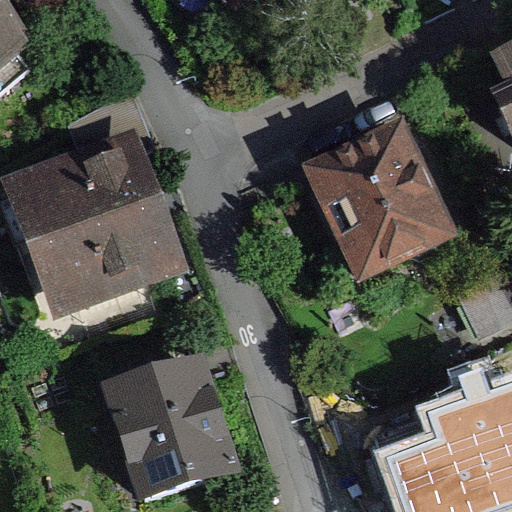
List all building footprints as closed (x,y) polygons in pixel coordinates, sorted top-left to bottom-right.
[(232,0),(241,9),(251,0),(232,0)] [(0,64),(19,50),(0,24),(0,64)] [(511,65),(483,79),(498,111),(481,118),(502,162),(511,157),(511,65)] [(395,134),(295,181),(349,294),(448,247),(395,134)] [(171,276),(127,147),(0,190),(0,222),(34,322),(171,276)] [(437,440),(386,458),(405,511),(498,511),(511,507),(511,383),(491,391),(483,368),(459,376),(467,399),(427,413),(437,440)] [(150,511),(232,486),(195,369),(91,402),(126,511),(150,511)]
